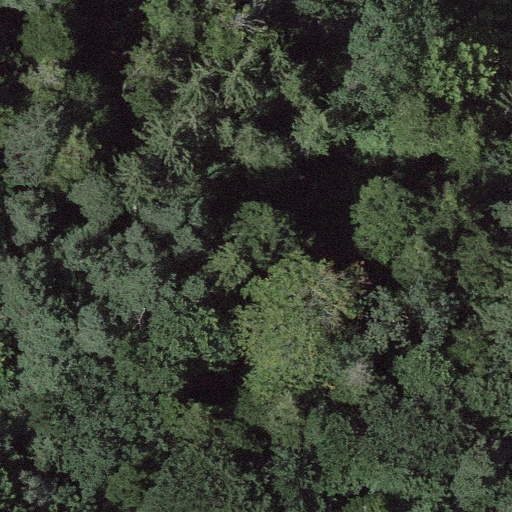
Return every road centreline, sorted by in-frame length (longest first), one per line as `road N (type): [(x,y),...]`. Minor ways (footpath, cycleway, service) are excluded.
road 1 (track): [(511,137),(373,26)]
road 2 (track): [(511,76),(373,26)]
